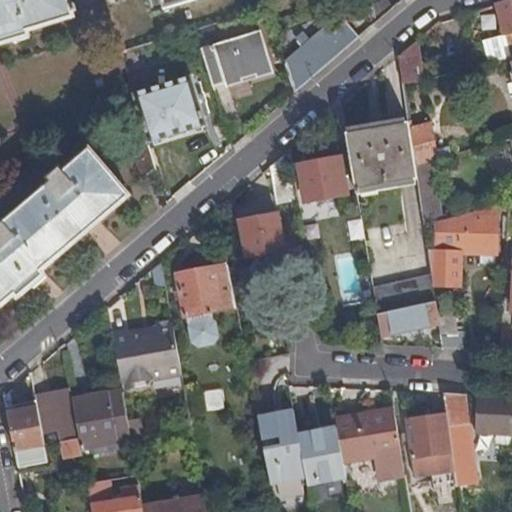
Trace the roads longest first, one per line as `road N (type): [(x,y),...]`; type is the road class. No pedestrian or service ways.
road 1 (residential): [(0,372),(442,0)]
road 2 (residential): [(511,377),(309,364),(299,320)]
